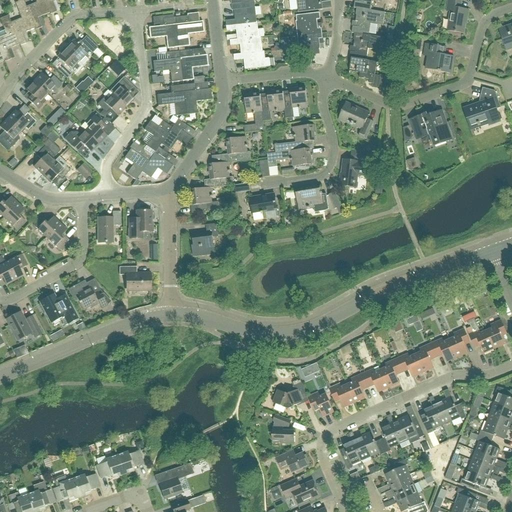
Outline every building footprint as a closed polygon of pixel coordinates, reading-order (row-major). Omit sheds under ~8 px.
[(26,8),(23,0),(15,4),(21,19),(11,23),(20,45),(19,45),(20,47),(26,44),(22,34),(34,29),(35,29),(26,8)] [(37,18),(50,14),(50,13),(44,0),(34,0),(36,3),(26,8),(35,29),(34,29),(35,31),(41,28),(37,18)] [(44,0),(50,13),(50,14),(50,15),(57,12),(53,3),(59,0),(44,0)] [(296,0),(298,13),(321,10),(320,4),(319,4),(318,0),(296,0)] [(354,9),(358,9),(371,11),(372,0),(377,0),(383,1),(383,0),(360,0),(360,3),(355,2),(354,9)] [(468,18),(469,11),(460,9),(462,1),(458,0),(448,0),(447,12),(451,12),(448,31),(444,30),(444,31),(464,34),(466,18),(468,18)] [(226,21),(227,27),(257,23),(256,8),(255,8),(255,2),(232,5),(232,11),(234,11),(236,20),(226,21)] [(385,13),(371,11),(358,9),(356,22),(359,22),(358,28),(353,27),(352,34),(356,34),(369,36),(371,24),(383,26),(385,13)] [(296,16),(297,22),(296,22),(298,37),(322,34),(322,29),(318,29),(317,20),(321,20),(320,13),(296,16)] [(7,50),(19,45),(20,45),(11,23),(8,16),(0,19),(0,20),(6,35),(0,37),(0,50),(5,61),(4,61),(5,62),(11,60),(7,50)] [(187,17),(175,18),(178,48),(189,47),(188,35),(204,33),(203,22),(188,24),(187,17)] [(169,49),(170,53),(177,52),(177,48),(178,48),(175,18),(162,20),(163,27),(149,28),(150,39),(166,37),(167,49),(169,49)] [(257,23),(227,27),(227,32),(237,31),(238,40),(259,38),(261,37),(264,37),(264,29),(258,30),(257,23)] [(80,25),(74,30),(83,39),(88,33),(80,25)] [(511,25),(499,30),(507,51),(506,48),(511,45),(511,25)] [(322,34),(298,37),(300,52),(302,52),(303,57),(320,55),(320,50),(321,50),(320,40),(323,39),(322,34)] [(383,38),(369,36),(356,34),(354,47),(357,47),(356,53),(351,52),(350,59),(352,59),(367,61),(369,49),(381,51),(383,38)] [(87,59),(94,53),(98,48),(86,37),(82,42),(85,44),(81,49),(73,41),(65,50),(79,63),(82,66),(88,61),(87,59)] [(238,40),(231,41),(231,46),(241,45),(242,55),(263,53),(263,52),(261,37),(259,38),(238,40)] [(446,56),(447,48),(426,44),(424,56),(428,57),(426,70),(439,72),(438,72),(451,74),(454,57),(446,56)] [(102,61),(106,56),(99,49),(90,59),(91,60),(96,56),(102,61)] [(79,63),(65,50),(57,58),(65,65),(60,70),(69,78),(78,70),(75,67),(79,63)] [(191,51),(179,52),(182,82),(193,81),(192,69),(208,67),(207,56),(192,58),(191,51)] [(171,83),(182,82),(179,52),(177,52),(170,53),(166,54),(167,61),(153,62),(154,73),(170,71),(171,83)] [(242,55),(234,56),(235,61),(244,60),(245,70),(270,67),(269,58),(265,58),(265,52),(263,52),(263,53),(242,55)] [(379,63),(367,61),(352,59),(350,74),(350,72),(360,74),(359,79),(369,80),(369,84),(374,85),(377,63),(379,64),(379,63)] [(42,74),(34,82),(48,95),(51,91),(54,94),(62,85),(53,77),(49,81),(42,74)] [(385,89),(387,77),(380,76),(378,88),(385,89)] [(113,88),(110,92),(110,93),(126,108),(134,100),(126,93),(130,88),(122,80),(113,88)] [(48,95),(34,82),(26,90),(30,95),(26,99),(38,110),(46,102),(44,99),(48,95)] [(195,84),(183,86),(186,116),(197,114),(196,102),(212,101),(210,90),(196,91),(195,84)] [(186,116),(183,86),(170,87),(171,94),(157,96),(158,107),(174,105),(175,117),(186,116)] [(285,111),(286,119),(294,118),(293,109),(299,108),(299,110),(308,109),(306,88),(290,90),(291,92),(283,93),(285,111)] [(497,110),(501,108),(495,92),(483,88),(479,104),(464,109),(467,119),(469,119),(472,128),(473,128),(472,127),(478,125),(478,126),(481,125),(480,124),(487,122),(488,125),(501,120),(497,110)] [(103,95),(105,97),(97,105),(106,114),(110,109),(118,117),(126,108),(110,93),(110,92),(108,91),(103,95)] [(263,122),(271,121),(270,112),(276,111),(276,112),(285,111),(283,93),(283,91),(268,93),(268,95),(260,95),(263,122)] [(260,95),(260,93),(245,95),(247,114),(253,114),(253,115),(255,115),(256,125),(244,127),(245,134),(265,131),(263,122),(260,95)] [(362,130),(359,136),(366,139),(374,122),(367,119),(370,114),(346,103),(339,120),(362,130)] [(16,111),(8,119),(21,133),(25,129),(28,131),(36,123),(27,114),(23,118),(16,111)] [(435,146),(436,148),(447,144),(446,142),(452,140),(446,122),(446,124),(443,124),(439,112),(428,116),(427,114),(418,117),(418,118),(410,120),(417,140),(431,135),(435,146)] [(85,131),(99,145),(107,136),(99,129),(103,125),(100,121),(102,119),(97,114),(86,125),(84,123),(81,126),(85,131)] [(17,137),(21,133),(8,119),(0,127),(0,128),(7,135),(3,139),(12,148),(20,139),(17,137)] [(174,126),(172,128),(172,129),(161,145),(170,151),(177,141),(186,148),(192,139),(184,133),(188,127),(178,120),(174,126)] [(172,129),(172,128),(162,122),(158,127),(150,122),(144,131),(153,137),(146,147),(155,153),(159,148),(161,145),(172,129)] [(310,150),(314,149),(313,142),(315,141),(313,126),(293,128),(294,138),(296,137),(296,143),(275,146),(276,154),(310,150)] [(99,145),(85,131),(81,136),(77,132),(70,132),(64,139),(77,152),(83,146),(91,153),(99,145)] [(229,163),(252,161),(251,152),(247,153),(247,147),(248,147),(247,138),(227,140),(228,155),(222,156),(223,164),(229,163)] [(33,168),(42,176),(55,162),(52,159),(61,150),(49,139),(43,145),(45,147),(36,156),(41,160),(33,168)] [(155,153),(153,156),(153,157),(141,173),(142,173),(150,179),(157,169),(166,176),(173,167),(164,161),(168,155),(159,148),(155,153)] [(153,157),(153,156),(143,150),(139,155),(131,150),(124,159),(133,165),(127,175),(136,181),(142,173),(141,173),(153,157)] [(312,165),(310,150),(276,154),(267,155),(269,169),(278,167),(277,161),(291,160),(291,161),(292,161),(293,167),(312,165)] [(370,164),(366,163),(366,160),(375,161),(376,154),(352,151),(351,161),(346,161),(344,174),(343,186),(356,188),(358,175),(368,177),(370,164)] [(17,160),(11,162),(15,171),(21,168),(17,160)] [(55,162),(42,176),(50,184),(57,176),(62,180),(70,171),(62,163),(59,166),(55,162)] [(230,172),(229,163),(223,164),(209,165),(211,180),(205,181),(206,189),(212,188),(212,189),(234,186),(233,178),(230,178),(229,172),(230,172)] [(79,170),(82,173),(87,168),(83,164),(79,170)] [(236,194),(250,192),(249,184),(235,186),(236,194)] [(328,209),(329,209),(327,196),(326,196),(323,197),(322,193),(321,193),(320,187),(296,191),(298,202),(299,202),(300,210),(314,208),(315,213),(325,212),(325,209),(328,209)] [(213,198),(212,189),(212,188),(206,189),(191,190),(193,205),(191,206),(192,214),(223,211),(221,202),(212,203),(211,198),(213,198)] [(344,214),(342,207),(336,193),(329,196),(335,210),(337,209),(340,216),(344,214)] [(253,216),(254,216),(255,221),(278,217),(275,195),(250,199),(253,216)] [(0,215),(4,219),(18,204),(11,197),(6,203),(0,197),(0,215)] [(25,211),(18,204),(4,219),(17,231),(26,222),(19,216),(25,211)] [(136,212),(136,220),(129,220),(129,240),(143,240),(143,233),(153,232),(153,223),(151,223),(151,212),(155,212),(155,211),(136,212)] [(98,219),(98,244),(113,244),(113,227),(121,226),(121,212),(112,213),(113,219),(98,219)] [(46,239),(60,224),(53,217),(48,223),(42,217),(33,226),(46,239)] [(67,231),(60,224),(46,239),(59,251),(60,250),(62,251),(69,244),(67,243),(68,242),(62,236),(67,231)] [(215,260),(213,238),(221,237),(219,224),(206,226),(207,234),(200,235),(200,233),(193,234),(195,248),(193,248),(193,247),(194,257),(214,254),(215,260)] [(5,264),(15,282),(23,277),(20,270),(27,266),(21,255),(6,264),(5,264)] [(6,286),(15,282),(5,264),(6,264),(2,256),(0,256),(0,280),(3,279),(6,286)] [(150,298),(149,273),(149,275),(136,275),(136,268),(119,268),(119,276),(127,276),(128,293),(128,291),(149,291),(149,298),(150,298)] [(91,309),(99,305),(101,310),(108,306),(107,305),(110,302),(100,291),(94,294),(90,287),(88,289),(86,285),(73,287),(70,292),(75,301),(77,300),(83,311),(91,307),(91,309)] [(75,319),(69,307),(62,311),(54,295),(39,303),(51,324),(65,316),(68,322),(75,319)] [(42,335),(33,319),(32,317),(25,321),(21,312),(5,321),(16,340),(31,332),(34,339),(42,335)] [(495,349),(487,331),(481,334),(474,319),(477,317),(475,312),(463,318),(465,323),(468,321),(473,333),(469,335),(475,349),(475,348),(475,346),(480,344),(484,354),(495,349)] [(492,328),(487,331),(495,349),(505,345),(501,335),(506,333),(507,335),(507,334),(501,321),(491,325),(492,328)] [(455,337),(449,340),(458,358),(468,353),(464,343),(469,341),(470,343),(464,329),(454,334),(455,337)] [(458,358),(449,340),(444,342),(442,339),(432,344),(438,357),(438,355),(442,353),(447,363),(458,358)] [(421,352),(415,355),(423,373),(434,368),(430,359),(435,356),(435,358),(436,358),(430,345),(420,349),(421,352)] [(423,373),(415,355),(409,357),(408,354),(398,359),(404,372),(403,370),(408,368),(413,378),(423,373)] [(387,367),(381,370),(389,388),(400,384),(395,374),(400,371),(401,374),(402,373),(396,360),(385,364),(387,367)] [(389,388),(381,370),(375,373),(374,369),(363,374),(369,388),(370,387),(369,385),(374,383),(378,393),(389,388)] [(315,380),(322,378),(320,371),(313,373),(315,380)] [(353,383),(347,385),(355,403),(366,399),(361,389),(366,387),(367,389),(368,388),(362,375),(351,379),(353,383)] [(307,395),(302,383),(293,387),(295,392),(288,395),(278,391),(273,403),(288,409),(303,402),(301,398),(307,395)] [(355,403),(347,385),(341,388),(340,384),(329,389),(335,403),(336,402),(335,400),(340,398),(344,408),(355,403)] [(494,403),(511,409),(511,398),(509,398),(511,392),(498,387),(496,393),(498,393),(498,394),(499,394),(495,403),(494,403)] [(442,401),(451,422),(451,421),(460,417),(460,418),(461,418),(462,420),(467,418),(461,405),(456,407),(448,390),(444,392),(447,400),(443,402),(442,401)] [(334,412),(326,394),(320,397),(318,393),(308,397),(314,412),(315,412),(314,410),(319,407),(323,417),(334,412)] [(451,422),(442,401),(442,402),(436,405),(433,397),(429,398),(433,406),(442,426),(442,425),(450,421),(451,422)] [(491,412),(491,413),(511,420),(511,409),(494,403),(495,404),(492,413),(491,412)] [(427,419),(422,422),(428,435),(433,432),(432,430),(433,430),(432,429),(441,425),(441,426),(442,426),(433,406),(424,410),(424,409),(423,410),(427,419)] [(487,422),(508,430),(507,430),(509,424),(511,424),(511,420),(491,413),(490,413),(491,413),(488,422),(487,422)] [(282,441),(281,444),(294,444),(294,431),(288,431),(288,429),(289,427),(291,421),(276,415),(273,421),(275,422),(274,425),(274,428),(273,428),(273,441),(282,441)] [(409,440),(400,420),(400,421),(394,423),(391,415),(387,417),(391,425),(400,444),(400,443),(408,440),(409,441),(409,440)] [(419,423),(414,425),(409,415),(409,416),(409,417),(401,420),(400,420),(409,440),(411,444),(420,440),(419,438),(425,436),(419,423)] [(508,431),(508,430),(487,422),(488,423),(484,432),(483,431),(483,432),(481,431),(479,436),(492,441),(494,436),(504,440),(504,439),(503,439),(507,430),(508,431)] [(380,440),(386,453),(391,451),(390,449),(391,448),(390,448),(399,444),(399,445),(400,444),(391,425),(382,429),(382,428),(381,428),(385,438),(380,440)] [(476,451),(476,452),(497,460),(497,459),(496,459),(499,450),(500,450),(490,446),(492,441),(479,436),(464,430),(462,436),(466,438),(467,437),(479,442),(480,443),(477,452),(476,451)] [(353,442),(362,461),(361,460),(370,456),(371,457),(362,437),(361,437),(362,438),(356,440),(353,432),(349,434),(352,442),(353,442)] [(362,437),(371,457),(371,456),(379,452),(380,453),(381,455),(386,453),(380,440),(376,442),(371,432),(371,433),(371,434),(362,437),(362,436),(362,437)] [(340,452),(348,470),(353,468),(352,466),(352,465),(352,464),(361,461),(361,462),(362,461),(353,442),(352,442),(344,446),(343,445),(345,450),(340,452)] [(128,452),(117,456),(123,475),(134,471),(133,468),(144,465),(139,451),(129,455),(128,452)] [(496,460),(497,460),(476,452),(475,452),(476,452),(473,461),(472,461),(500,472),(501,468),(493,465),(496,460)] [(292,473),(297,471),(298,474),(304,471),(303,468),(309,466),(308,463),(309,462),(306,455),(304,456),(303,454),(292,459),(289,453),(276,459),(281,470),(289,467),(292,473)] [(123,475),(117,456),(106,460),(107,463),(96,466),(101,480),(111,476),(112,479),(123,475)] [(389,484),(410,475),(409,475),(405,467),(406,466),(408,465),(406,460),(393,466),(395,470),(385,475),(386,475),(390,484),(389,484)] [(468,470),(468,471),(489,479),(489,478),(488,478),(491,472),(499,475),(500,472),(472,461),(473,462),(469,471),(468,470)] [(462,479),(460,485),(473,490),(475,485),(485,489),(486,488),(485,488),(488,479),(489,479),(468,471),(469,471),(466,480),(465,480),(464,480),(462,479)] [(179,478),(177,472),(166,476),(168,482),(159,485),(165,502),(166,502),(164,499),(182,493),(177,479),(179,478)] [(73,479),(80,498),(91,494),(90,491),(100,488),(96,474),(85,478),(84,475),(73,479)] [(53,479),(56,488),(53,489),(57,503),(68,499),(69,502),(80,498),(73,479),(67,481),(65,475),(53,479)] [(385,493),(386,497),(414,485),(414,484),(413,485),(409,476),(410,476),(410,475),(389,484),(389,485),(390,484),(393,490),(385,493)] [(298,505),(320,495),(313,481),(297,488),(294,481),(281,487),(287,499),(293,496),(298,505)] [(36,492),(28,495),(33,511),(39,511),(45,510),(44,507),(55,504),(50,490),(47,491),(44,483),(34,486),(36,492)] [(414,485),(386,497),(388,500),(396,497),(398,502),(397,503),(398,503),(418,494),(417,494),(413,485),(414,485)] [(487,505),(480,502),(475,500),(477,495),(459,488),(457,493),(459,494),(459,495),(460,495),(456,504),(455,504),(476,511),(478,507),(485,510),(487,505)] [(403,511),(412,508),(413,511),(428,511),(425,502),(422,503),(421,503),(417,495),(418,494),(398,503),(399,503),(402,511),(401,511),(403,511)] [(33,511),(28,495),(17,499),(18,502),(7,505),(9,511),(33,511)] [(190,510),(190,509),(195,507),(192,500),(187,501),(187,500),(171,506),(172,511),(185,511),(190,510)]
